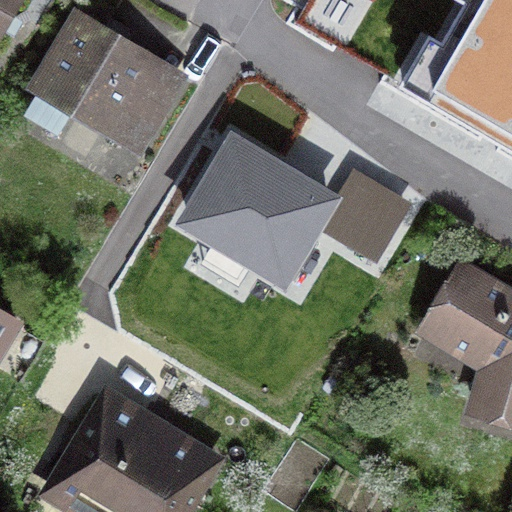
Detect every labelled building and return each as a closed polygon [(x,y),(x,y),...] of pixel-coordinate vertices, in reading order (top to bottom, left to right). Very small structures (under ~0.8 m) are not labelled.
[(0,0),(0,28),(16,0),(0,0)] [(511,40),(511,0),(393,0),(384,18),(493,76),(511,40)] [(185,80),(69,13),(22,93),(138,160),(185,80)] [(426,337),(511,390),(511,399),(511,401),(511,400),(511,305),(464,276),(426,337)] [(0,356),(16,328),(0,318),(0,356)] [(193,511),(224,458),(98,388),(35,500),(56,511),(193,511)]
